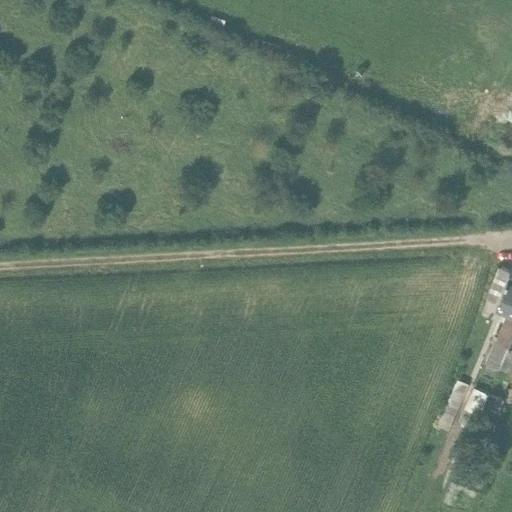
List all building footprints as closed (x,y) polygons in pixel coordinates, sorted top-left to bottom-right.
[(498,296),(511,265),(499,260),(487,291),(498,296)] [(509,302),(511,303),(511,261),(511,265),(498,296),(497,297),(509,302)] [(511,333),(511,303),(509,302),(497,333),(495,332),(486,355),(500,361),(510,338),(511,333)] [(511,333),(510,338),(500,361),(511,365),(511,333)] [(458,372),(438,419),(449,424),(469,377),(458,372)] [(482,390),(484,384),(474,380),(460,414),(462,415),(459,422),(467,425),(482,390)] [(482,390),(467,425),(475,429),(484,411),(489,413),(491,408),(498,411),(506,394),(484,384),(482,390)]
